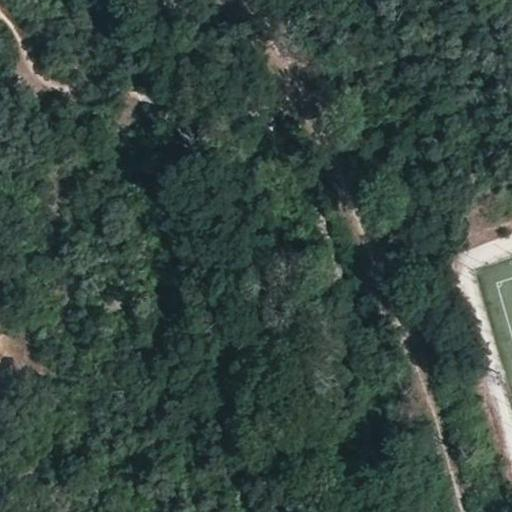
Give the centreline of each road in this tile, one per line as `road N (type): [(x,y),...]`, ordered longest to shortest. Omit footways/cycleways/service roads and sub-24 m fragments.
road 1 (track): [(290,84),(339,170),(362,232),(390,360),(456,511)]
road 2 (track): [(0,15),(41,59),(78,78),(115,92),(232,110),(290,84),(253,0)]
